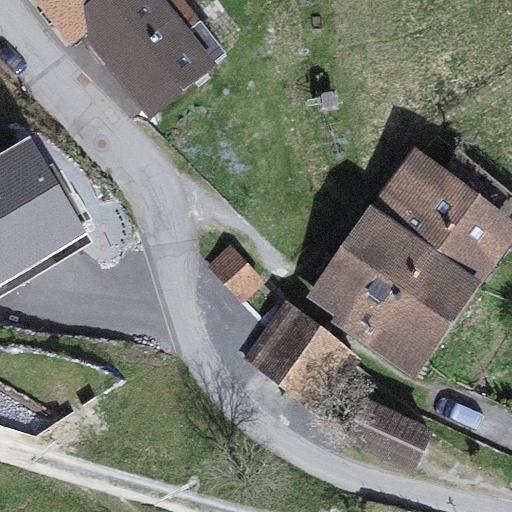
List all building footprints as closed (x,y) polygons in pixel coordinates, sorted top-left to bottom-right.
[(93,42),(144,0),(42,0),(69,33),(79,25),(93,42)] [(199,26),(185,37),(155,0),(144,0),(93,42),(153,116),(210,70),(204,62),(219,50),(199,26)] [(155,0),(185,37),(199,26),(178,0),(155,0)] [(204,62),(210,70),(225,58),(219,50),(204,62)] [(0,275),(14,267),(24,285),(83,250),(28,155),(0,171),(0,275)] [(442,177),(450,183),(466,162),(457,156),(442,177)] [(442,177),(417,159),(376,215),(469,283),(511,224),(511,195),(466,162),(450,183),(442,177)] [(445,323),(472,286),(469,283),(376,215),(371,212),(336,260),(365,281),(372,270),(445,323)] [(211,270),(241,302),(261,283),(231,251),(211,270)] [(338,319),(409,371),(445,323),(372,270),(365,281),(336,260),(315,290),(344,311),(338,319)] [(0,275),(0,299),(24,285),(14,267),(0,275)] [(246,359),(315,416),(359,363),(301,316),(299,317),(287,308),(246,359)] [(366,404),(349,442),(413,471),(430,434),(366,404)]
